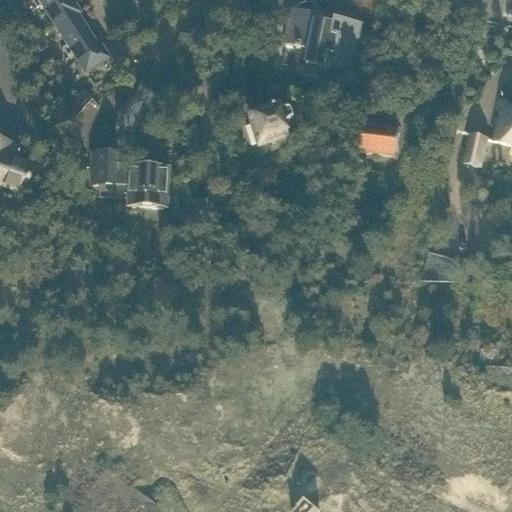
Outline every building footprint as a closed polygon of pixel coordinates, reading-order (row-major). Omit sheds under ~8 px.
[(22,7),(20,5),(17,0),(7,0),(15,11),(22,7)] [(69,0),(31,0),(38,9),(43,6),(63,38),(82,26),(76,16),(78,14),(69,0)] [(352,74),(363,28),(317,17),(317,14),(316,11),(313,8),(310,6),(306,6),(303,7),(300,10),(299,13),(295,12),(293,19),(289,18),(285,37),(289,38),(287,45),(298,47),(297,49),(301,50),(302,48),(310,51),(307,65),(348,74),(348,73),(352,74)] [(20,20),(27,15),(22,7),(15,11),(20,20)] [(98,51),(91,39),(82,26),(63,38),(69,47),(63,51),(69,61),(75,57),(85,74),(107,59),(101,49),(98,51)] [(41,53),(48,49),(41,38),(34,43),(41,53)] [(179,110),(198,87),(175,67),(155,91),(179,110)] [(129,135),(161,99),(143,84),(119,111),(117,135),(129,135)] [(84,92),(70,107),(77,113),(91,99),(84,92)] [(280,105),(276,106),(276,104),(270,106),(271,108),(265,110),(264,111),(263,112),(263,113),(264,116),(259,117),(258,115),(258,114),(257,114),(256,113),(254,114),(253,115),(253,116),(253,117),(253,118),(259,136),(255,137),(257,145),(261,143),(262,145),(290,136),(286,123),(295,117),(295,112),(292,107),(281,108),(280,105)] [(511,147),(511,109),(503,107),(495,143),(511,147)] [(396,158),(399,132),(364,128),(361,155),(396,158)] [(481,169),(488,141),(471,137),(465,165),(481,169)] [(0,142),(0,185),(23,194),(33,169),(6,159),(11,147),(0,142)] [(129,202),(130,171),(120,171),(118,171),(119,160),(119,156),(113,156),(111,156),(98,156),(95,156),(92,156),(92,158),(91,179),(91,187),(101,188),(100,201),(129,202)] [(169,211),(171,170),(130,169),(130,171),(129,202),(129,209),(169,211)] [(187,201),(186,230),(208,231),(208,201),(187,201)] [(455,283),(460,263),(428,254),(421,282),(455,283)] [(287,470),(269,508),(275,511),(361,511),(348,499),(326,441),(287,470)]
